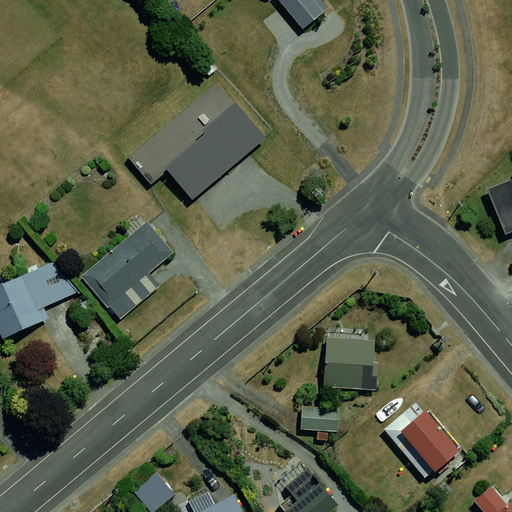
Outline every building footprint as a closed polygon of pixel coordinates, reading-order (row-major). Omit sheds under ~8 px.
[(315,0),(270,0),(295,28),(321,7),(315,0)] [(234,109),(156,171),(181,202),(259,140),(234,109)] [(511,187),(510,182),(479,193),(495,239),(511,233),(511,187)] [(141,220),(77,270),(104,303),(168,253),(141,220)] [(55,260),(0,283),(0,326),(7,342),(53,323),(45,303),(69,293),(55,260)] [(367,336),(317,336),(317,384),(368,384),(367,336)] [(420,395),(381,426),(424,481),(464,450),(420,395)] [(296,405),(296,429),(335,430),(335,406),(296,405)] [(271,507),(275,511),(324,511),(343,496),(316,466),(271,507)] [(511,511),(511,485),(499,468),(466,494),(480,511),(511,511)] [(151,469),(128,486),(147,511),(170,495),(151,469)] [(244,511),(235,492),(188,511),(244,511)]
